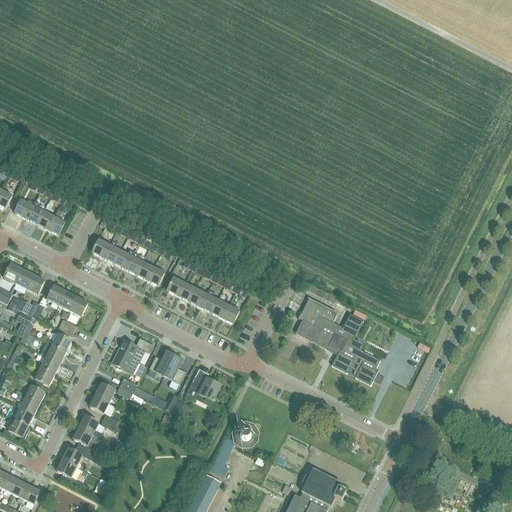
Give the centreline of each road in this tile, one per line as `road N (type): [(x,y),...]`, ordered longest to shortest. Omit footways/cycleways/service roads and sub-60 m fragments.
road 1 (tertiary): [(402,442),(511,226)]
road 2 (residential): [(0,450),(37,462),(118,299)]
road 3 (residential): [(402,442),(247,366)]
road 4 (unclassified): [(511,68),(378,0)]
road 5 (residential): [(247,366),(118,299)]
